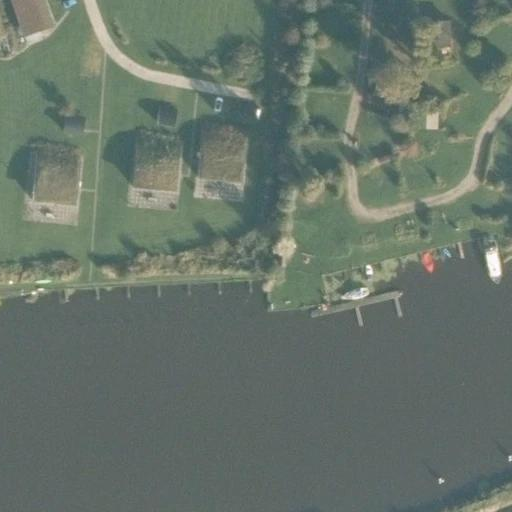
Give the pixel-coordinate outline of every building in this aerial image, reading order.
[(50,25),(41,0),(11,0),(23,34),(50,25)] [(411,28),(410,18),(401,18),(402,28),(411,28)] [(452,45),(451,19),(438,19),(439,45),(452,45)] [(411,101),(414,81),(378,76),(375,96),(411,101)] [(252,122),(255,107),(238,104),(235,119),(252,122)] [(173,125),(176,108),(158,105),(155,122),(173,125)] [(81,134),(83,119),(66,116),(63,131),(81,134)] [(203,127),(197,178),(213,179),(213,172),(226,173),(225,180),(240,182),(245,131),(203,127)] [(137,136),(132,187),(147,188),(148,181),(160,183),(160,190),(175,191),(180,140),(137,136)] [(37,150),(32,201),(47,202),(48,195),(60,197),(59,204),(75,205),(80,154),(37,150)] [(286,250),(278,249),(276,264),(285,264),(286,250)]
